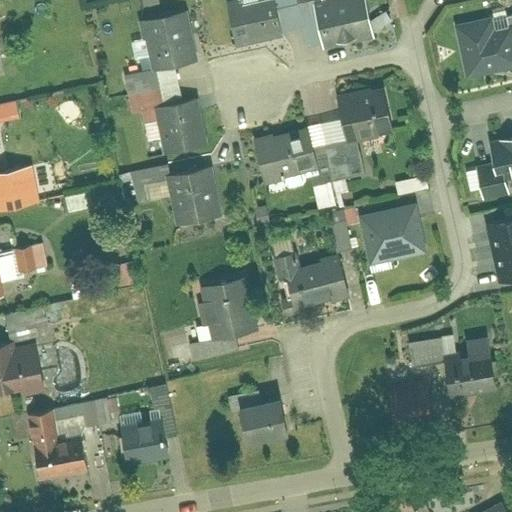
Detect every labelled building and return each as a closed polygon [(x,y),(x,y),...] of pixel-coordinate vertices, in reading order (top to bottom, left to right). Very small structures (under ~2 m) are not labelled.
[(238,49),(283,37),(283,33),(275,0),(238,0),(238,1),(229,3),(238,49)] [(309,48),(325,44),(315,4),(324,2),(323,0),(275,0),(283,33),(305,28),(309,48)] [(325,44),(326,47),(375,36),(366,0),(323,0),(324,2),(315,4),(325,44)] [(142,24),(153,70),(176,64),(198,59),(188,13),(142,24)] [(511,20),(511,15),(456,26),(467,78),(511,68),(511,20)] [(150,141),(162,139),(156,108),(184,102),(183,98),(176,64),(153,70),(125,75),(134,116),(144,114),(150,141)] [(383,90),(341,100),(345,120),(350,141),(358,140),(393,132),(383,90)] [(81,116),(70,99),(59,106),(71,123),(81,116)] [(162,139),(165,153),(206,145),(196,100),(184,102),(156,108),(162,139)] [(106,119),(96,121),(99,141),(109,139),(106,119)] [(366,175),(358,140),(350,141),(345,120),(321,125),(340,205),(340,208),(345,207),(342,193),(349,191),(347,180),(366,175)] [(321,125),(308,128),(319,173),(311,175),(319,210),(340,205),(321,125)] [(308,128),(255,141),(266,186),(311,175),(319,173),(308,128)] [(511,137),(490,143),(495,164),(497,176),(505,175),(511,173),(511,137)] [(53,154),(0,163),(0,166),(6,199),(27,195),(59,189),(53,154)] [(497,176),(495,164),(476,168),(484,201),(510,195),(505,175),(497,176)] [(175,196),(170,176),(167,165),(120,176),(122,184),(134,181),(139,204),(175,196)] [(224,217),(212,166),(170,176),(175,196),(182,227),(224,217)] [(399,196),(429,189),(426,176),(396,183),(399,196)] [(126,199),(122,184),(99,190),(102,204),(126,199)] [(419,201),(360,214),(371,264),(429,252),(419,201)] [(40,202),(15,208),(16,215),(41,209),(40,202)] [(348,225),(357,222),(354,206),(344,209),(348,225)] [(270,224),(266,207),(255,209),(259,227),(270,224)] [(328,212),(336,253),(353,250),(348,225),(344,209),(328,212)] [(511,220),(508,221),(486,227),(501,286),(511,282),(511,220)] [(305,316),(304,312),(347,301),(336,253),(318,257),(319,263),(298,268),(291,240),(275,244),(278,258),(272,260),(278,284),(287,281),(292,306),(287,307),(290,320),(305,316)] [(45,241),(0,250),(0,275),(2,283),(18,279),(17,275),(51,267),(45,241)] [(141,283),(135,262),(120,266),(126,287),(141,283)] [(248,278),(201,289),(209,325),(212,341),(236,335),(260,330),(248,278)] [(5,316),(11,341),(11,345),(36,340),(34,328),(49,325),(45,307),(5,316)] [(240,352),(236,335),(212,341),(209,325),(197,328),(200,343),(190,345),(194,363),(240,352)] [(407,334),(413,369),(446,363),(445,356),(456,354),(451,327),(407,334)] [(445,356),(446,363),(452,399),(498,392),(490,338),(468,341),(469,352),(456,354),(445,356)] [(11,341),(0,343),(0,394),(45,385),(36,340),(11,345),(11,341)] [(427,381),(390,386),(396,431),(433,426),(427,381)] [(168,384),(151,388),(157,413),(174,410),(168,384)] [(241,411),(263,407),(260,392),(230,398),(233,413),(241,411)] [(121,397),(107,399),(109,412),(123,410),(121,397)] [(107,399),(94,402),(98,423),(111,421),(109,412),(107,399)] [(94,402),(81,404),(85,425),(98,423),(94,402)] [(263,407),(241,411),(248,449),(289,441),(282,403),(263,407)] [(81,404),(57,409),(62,441),(86,437),(85,425),(81,404)] [(86,437),(62,441),(57,409),(36,412),(46,475),(91,468),(86,437)] [(119,432),(124,463),(168,456),(163,425),(119,432)] [(511,511),(505,500),(482,511),(511,511)]
